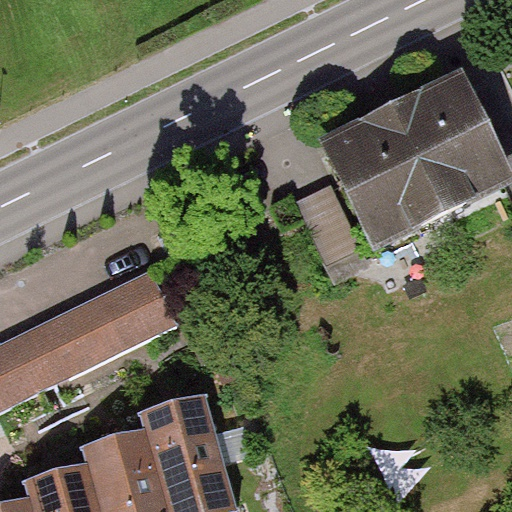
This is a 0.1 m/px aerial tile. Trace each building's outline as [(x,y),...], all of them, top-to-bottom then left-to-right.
[(511,150),(476,74),(325,143),(376,258),(511,195),(511,150)] [(376,260),(343,193),(325,202),(308,210),(341,277),(376,260)] [(160,273),(0,348),(0,414),(186,326),(160,273)] [(258,511),(232,405),(163,423),(169,444),(185,511),(258,511)] [(185,511),(169,444),(111,458),(113,474),(123,511),(185,511)] [(123,511),(113,474),(50,490),(54,511),(123,511)]
